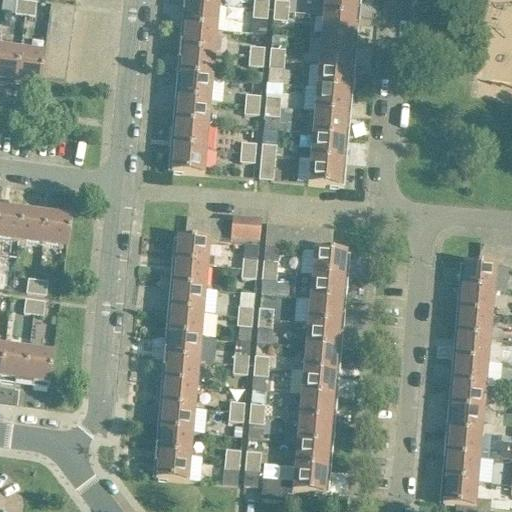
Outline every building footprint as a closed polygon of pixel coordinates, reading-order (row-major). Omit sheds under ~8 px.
[(219,10),(219,0),(186,0),(186,7),(219,10)] [(289,0),(275,0),(275,4),(274,14),(288,15),(290,2),(289,0)] [(359,14),(359,0),(316,0),(315,18),(321,18),(321,19),(355,22),(355,13),(359,14)] [(268,13),(269,3),(254,2),(254,12),(268,13)] [(25,19),(27,4),(17,3),(15,18),(25,19)] [(35,20),(36,6),(27,4),(25,19),(35,20)] [(217,34),(219,10),(186,7),(186,15),(182,15),(181,31),(217,34)] [(74,12),(51,9),(49,21),(73,24),(74,12)] [(254,12),(251,37),(266,38),(268,13),(254,12)] [(288,25),(288,15),(274,14),(273,24),(288,25)] [(354,30),(355,22),(321,19),(319,42),(356,46),(357,30),(354,30)] [(71,36),(73,24),(49,21),(47,33),(71,36)] [(214,58),(217,34),(181,31),(179,47),(183,47),(182,55),(214,58)] [(69,48),(71,36),(47,33),(46,45),(69,48)] [(272,39),(270,62),(284,63),(286,40),(272,39)] [(354,62),(356,46),(319,42),(317,67),(350,70),(351,61),(354,62)] [(68,60),(69,48),(46,45),(44,57),(68,60)] [(15,86),(20,54),(0,51),(0,87),(6,89),(7,85),(15,86)] [(265,52),(250,51),(249,60),(264,62),(265,52)] [(39,89),(40,81),(41,69),(43,57),(20,54),(15,86),(23,88),(23,90),(37,93),(38,89),(39,89)] [(212,83),(214,58),(182,55),(181,64),(177,64),(176,79),(212,83)] [(68,60),(44,57),(43,57),(41,69),(66,72),(68,60)] [(263,71),(264,62),(249,60),(249,70),(263,71)] [(288,88),(291,64),(284,63),(270,62),(268,87),(288,88)] [(349,79),(350,70),(317,67),(315,91),(351,95),(353,79),(349,79)] [(65,85),(66,72),(41,69),(40,81),(65,85)] [(210,106),(212,83),(176,79),(175,95),(178,95),(177,103),(210,106)] [(266,100),(266,110),(280,112),(281,102),(282,88),(268,87),(266,100)] [(350,110),(351,95),(315,91),(313,115),(346,118),(347,110),(350,110)] [(260,110),(260,100),(246,99),(245,108),(260,110)] [(208,130),(210,106),(177,103),(177,112),(173,112),(172,127),(208,130)] [(259,119),(260,110),(245,108),(244,118),(259,119)] [(279,121),(280,112),(266,110),(265,120),(279,121)] [(345,126),(346,118),(313,115),(310,139),(347,142),(348,126),(345,126)] [(206,154),(208,130),(172,127),(170,143),(174,144),(173,151),(206,154)] [(277,136),(264,136),(262,136),(260,158),(276,159),(277,150),(276,150),(277,136)] [(346,158),(347,142),(310,139),(308,163),(341,166),(342,158),(346,158)] [(255,158),(256,148),(242,146),(241,156),(255,158)] [(204,179),(206,154),(173,151),(172,160),(169,159),(168,174),(171,174),(171,176),(204,179)] [(254,167),(255,158),(241,156),(240,166),(254,167)] [(274,185),(276,159),(260,158),(258,183),(274,185)] [(341,174),(341,166),(308,163),(306,188),(340,191),(340,189),(343,189),(344,174),(341,174)] [(0,244),(18,247),(23,211),(7,210),(7,212),(0,211),(0,244)] [(42,250),(46,217),(38,216),(38,213),(23,211),(18,247),(42,250)] [(66,253),(71,220),(69,220),(70,217),(55,215),(54,219),(46,217),(42,250),(66,253)] [(196,244),(197,222),(186,221),(184,243),(196,244)] [(207,245),(209,223),(197,222),(196,244),(207,245)] [(218,246),(220,224),(209,223),(207,245),(209,245),(218,246)] [(258,249),(260,228),(260,226),(231,223),(231,225),(229,247),(244,248),(258,249)] [(220,224),(218,246),(229,247),(231,225),(220,224)] [(275,251),(277,229),(265,228),(263,250),(275,251)] [(286,252),(288,230),(277,229),(275,251),(286,252)] [(297,253),(299,231),(288,230),(286,252),(297,253)] [(309,254),(310,232),(299,231),(297,253),(309,254)] [(320,255),(322,233),(310,232),(309,254),(313,254),(320,255)] [(331,256),(333,234),(322,233),(320,255),(331,256)] [(207,245),(196,244),(184,243),(176,243),(173,243),(172,258),(175,258),(174,267),(208,270),(208,269),(214,270),(214,261),(208,260),(209,245),(207,245)] [(256,274),(258,249),(244,248),(242,272),(256,274)] [(489,270),(491,249),(480,248),(478,269),(489,270)] [(501,271),(503,250),(491,249),(489,270),(496,271),(501,271)] [(511,272),(511,250),(503,250),(501,271),(511,272)] [(331,256),(320,255),(313,254),(311,278),(343,281),(344,273),(347,273),(349,259),(346,258),(346,257),(331,256)] [(278,266),(263,264),(263,274),(277,275),(278,266)] [(205,294),(208,270),(174,267),(174,275),(170,275),(169,290),(205,294)] [(496,271),(489,270),(478,269),(463,268),(463,269),(460,269),(459,284),(462,284),(461,293),(494,295),(496,271)] [(256,283),(256,274),(242,272),(241,282),(256,283)] [(275,300),(276,285),(277,275),(263,274),(260,299),(275,300)] [(0,278),(0,293),(12,295),(13,281),(0,279),(0,278)] [(343,289),(343,281),(311,278),(309,302),(344,305),(346,289),(343,289)] [(28,282),(26,297),(36,298),(38,284),(28,282)] [(48,285),(38,284),(36,298),(46,299),(48,285)] [(203,317),(205,294),(169,290),(168,306),(171,306),(170,314),(203,317)] [(492,319),(494,295),(461,293),(461,300),(457,300),(456,316),(492,319)] [(240,296),(238,320),(252,322),(255,298),(240,296)] [(343,321),(344,305),(309,302),(307,326),(339,329),(339,321),(343,321)] [(33,319),(35,304),(25,303),(24,317),(33,319)] [(43,320),(45,305),(35,304),(33,319),(43,320)] [(274,314),(259,312),(258,322),(273,323),(274,314)] [(201,341),(203,317),(170,314),(170,323),(166,322),(165,338),(201,341)] [(489,343),(492,319),(456,316),(454,332),(458,332),(457,340),(489,343)] [(250,346),(252,322),(238,320),(237,330),(240,330),(239,345),(250,346)] [(272,333),(273,323),(258,322),(257,332),(272,333)] [(338,337),(339,329),(307,326),(305,350),(340,353),(341,337),(338,337)] [(199,365),(201,341),(165,338),(163,354),(167,354),(166,363),(199,365)] [(487,367),(489,343),(457,340),(457,348),(453,348),(451,364),(487,367)] [(24,385),(29,353),(5,349),(0,384),(0,386),(16,388),(17,385),(24,385)] [(339,368),(340,353),(305,350),(303,374),(334,377),(335,368),(339,368)] [(48,389),(53,356),(29,353),(24,385),(32,386),(32,390),(47,392),(47,389),(48,389)] [(249,359),(248,359),(234,358),(234,368),(248,369),(249,359)] [(269,361),(255,360),(254,370),(269,371),(269,361)] [(197,389),(199,365),(166,363),(166,371),(162,370),(161,386),(197,389)] [(485,391),(487,367),(451,364),(450,379),(454,380),(453,388),(485,391)] [(247,379),(248,369),(234,368),(233,378),(247,379)] [(266,395),(269,371),(254,370),(252,393),(266,395)] [(334,384),(334,377),(303,374),(300,398),(336,401),(337,385),(334,384)] [(195,413),(197,389),(161,386),(159,402),(163,402),(162,411),(195,413)] [(483,415),(485,391),(453,388),(453,397),(449,396),(447,412),(483,415)] [(334,416),(336,401),(300,398),(298,422),(330,425),(331,416),(334,416)] [(244,417),(245,407),(230,406),(229,416),(244,417)] [(265,409),(251,408),(250,418),(264,419),(265,409)] [(158,419),(156,434),(192,437),(204,438),(206,414),(195,413),(162,411),(161,419),(158,419)] [(481,439),(483,415),(447,412),(446,427),(450,428),(450,436),(481,439)] [(243,427),(244,417),(229,416),(228,426),(243,427)] [(263,429),(264,419),(250,418),(249,428),(263,429)] [(329,433),(330,425),(298,422),(296,445),(332,448),(333,433),(329,433)] [(190,461),(192,437),(156,434),(155,450),(159,450),(158,458),(190,461)] [(479,463),(481,439),(450,436),(449,444),(445,444),(443,459),(479,463)] [(330,465),(332,448),(296,445),(294,469),(326,472),(327,464),(330,465)] [(241,455),(240,455),(226,454),(225,464),(240,465),(241,455)] [(261,457),(246,456),(245,465),(260,467),(261,457)] [(188,485),(190,461),(158,458),(158,467),(153,466),(152,481),(156,481),(155,483),(188,485)] [(477,486),(479,463),(443,459),(442,475),(446,476),(445,484),(477,486)] [(239,475),(240,465),(225,464),(224,473),(239,475)] [(258,491),(260,467),(245,465),(243,490),(258,491)] [(325,481),(326,472),(294,469),(293,486),(262,484),(260,504),(286,506),(287,495),(325,498),(325,495),(328,496),(329,481),(325,481)] [(475,503),(477,486),(445,484),(445,492),(441,492),(439,506),(443,507),(442,509),(456,510),(455,511),(489,511),(490,504),(475,503)]
